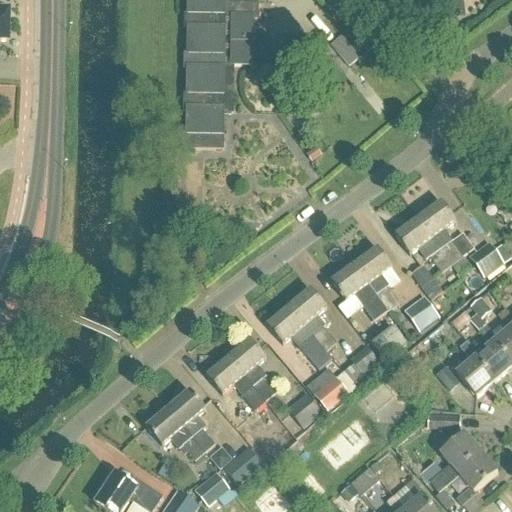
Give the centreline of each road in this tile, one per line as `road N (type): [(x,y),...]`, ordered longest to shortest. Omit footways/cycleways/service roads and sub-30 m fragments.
road 1 (residential): [(21,511),(22,491),(42,457),(232,293),(421,152),(456,98)]
road 2 (tertiary): [(0,356),(45,260),(51,137)]
road 3 (tertiary): [(51,137),(0,300)]
road 4 (tertiary): [(51,137),(51,0)]
road 5 (residential): [(373,0),(456,98)]
